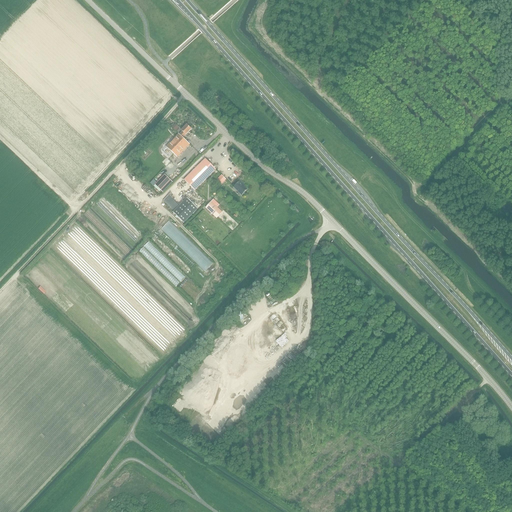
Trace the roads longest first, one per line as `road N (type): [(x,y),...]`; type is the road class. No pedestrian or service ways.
road 1 (unclassified): [(511,407),(307,196),(260,164),(86,0)]
road 2 (primary): [(175,0),(511,374)]
road 3 (primary): [(511,360),(187,0)]
road 4 (track): [(348,0),(326,45),(321,81),(360,109),(470,139),(511,182)]
road 5 (track): [(413,194),(410,182),(257,32),(266,0)]
road 6 (track): [(388,298),(223,468)]
road 7 (track): [(470,511),(291,398)]
road 8 (track): [(511,24),(499,37),(498,112),(413,194)]
road 9 (track): [(354,511),(480,389)]
road 10 (track): [(294,186),(298,169),(213,73)]
